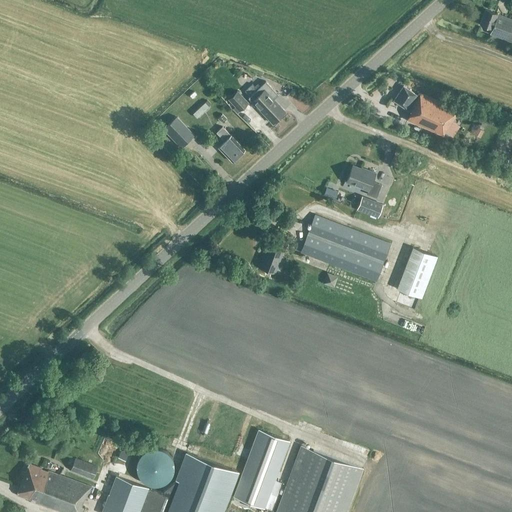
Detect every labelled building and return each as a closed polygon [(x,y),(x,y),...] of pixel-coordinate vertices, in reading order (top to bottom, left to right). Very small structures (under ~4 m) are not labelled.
[(511,19),(485,9),(479,23),(491,28),(489,33),(511,42),(511,19)] [(244,91),(249,96),(248,97),(272,122),(284,111),(272,98),(270,96),(275,92),(265,81),(259,86),(257,83),(254,86),(252,84),(244,91)] [(416,95),(402,85),(392,100),(407,110),(411,111),(405,119),(442,135),(459,110),(418,92),(416,95)] [(187,93),(191,98),(196,94),(192,89),(187,93)] [(248,103),(247,102),(237,91),(227,100),(234,107),(233,108),(237,113),(248,103)] [(192,114),(196,118),(208,107),(204,102),(192,114)] [(226,119),(222,114),(218,118),(218,119),(217,121),(220,124),(222,122),(222,123),(226,119)] [(181,148),(194,135),(176,117),(163,129),(181,148)] [(483,131),(473,126),(470,132),(480,138),(483,131)] [(222,127),(216,132),(216,133),(224,141),(218,147),(232,162),(244,149),(230,135),(222,127)] [(397,146),(390,162),(397,165),(404,149),(397,146)] [(375,173),(352,164),(345,181),(367,190),(366,194),(376,197),(381,184),(372,181),(375,173)] [(361,196),(357,208),(377,216),(382,204),(361,196)] [(459,208),(470,211),(472,205),(461,202),(459,208)] [(375,281),(389,243),(314,214),(300,251),(375,281)] [(437,247),(441,238),(431,234),(427,243),(437,247)] [(282,251),(265,244),(260,257),(261,257),(258,266),(274,272),(282,251)] [(396,288),(421,298),(437,256),(412,247),(396,288)] [(151,261),(143,269),(148,274),(156,267),(151,261)] [(341,286),(342,282),(333,280),(335,271),(323,269),(321,283),(341,286)] [(236,431),(238,417),(233,416),(230,430),(236,431)] [(274,511),(347,511),(363,468),(299,445),(274,511)] [(173,470),(173,468),(173,466),(173,463),(172,461),(171,459),(170,457),(168,455),(166,453),(164,452),(162,451),(159,450),(157,449),(154,449),(152,449),(150,450),(148,450),(146,451),(144,452),(142,454),(141,455),(139,457),(138,459),(137,461),(136,464),(136,466),(136,469),(136,471),(137,474),(138,476),(139,478),(141,480),(142,482),(144,483),(146,484),(148,485),(150,485),(152,486),(154,486),(157,486),(159,485),(162,485),(164,483),(166,482),(168,480),(170,478),(171,476),(172,474),(173,472),(173,470)] [(74,458),(70,470),(94,478),(98,467),(74,458)] [(22,475),(23,476),(16,494),(63,511),(81,511),(83,506),(80,505),(83,497),(87,498),(91,486),(28,463),(25,471),(23,471),(22,475)] [(136,511),(257,511),(261,502),(178,471),(175,478),(165,486),(162,493),(150,488),(148,493),(110,479),(102,499),(136,511)]
